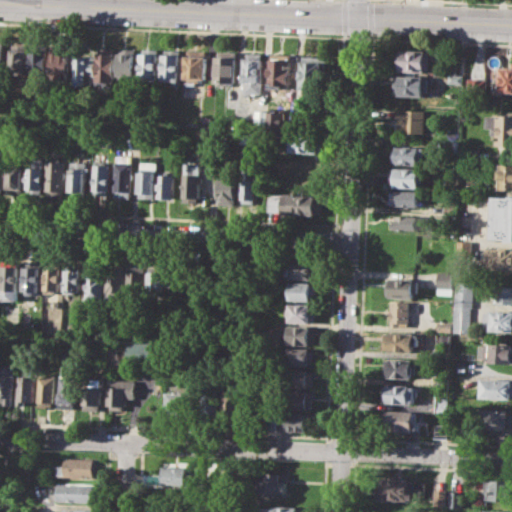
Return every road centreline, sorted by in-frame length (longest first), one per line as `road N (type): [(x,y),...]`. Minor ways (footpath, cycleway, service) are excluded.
road 1 (tertiary): [(0,2),(511,25)]
road 2 (residential): [(0,435),(511,457)]
road 3 (residential): [(357,20),(339,511)]
road 4 (residential): [(0,223),(351,239)]
